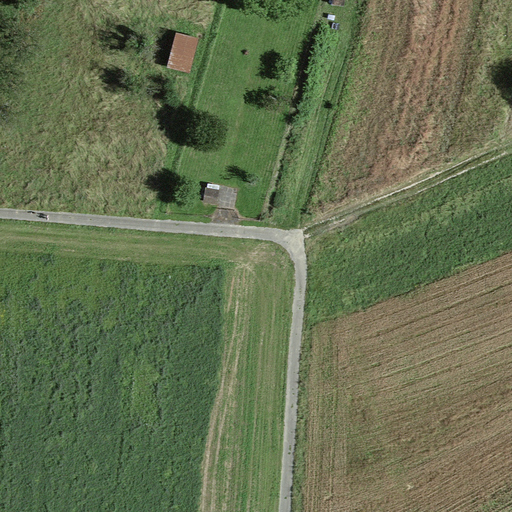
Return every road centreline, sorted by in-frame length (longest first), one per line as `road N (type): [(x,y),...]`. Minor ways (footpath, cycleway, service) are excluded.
road 1 (track): [(283,511),(299,246),(277,233)]
road 2 (track): [(0,211),(277,233)]
road 3 (track): [(511,139),(277,233)]
